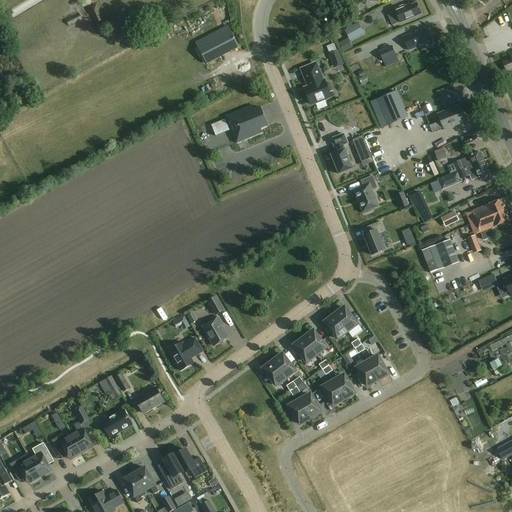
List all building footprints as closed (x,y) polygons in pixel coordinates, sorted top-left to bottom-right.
[(400,23),(422,14),(417,3),(410,6),(409,5),(404,7),(404,6),(395,9),(400,23)] [(83,20),(79,12),(65,19),(69,27),(83,20)] [(364,34),(359,23),(345,31),(351,41),(364,34)] [(240,47),(228,26),(196,42),(207,64),(240,47)] [(432,40),(427,27),(402,38),(408,51),(420,46),(419,45),(432,40)] [(347,38),(338,43),(343,53),(352,48),(347,38)] [(363,42),(356,44),(360,56),(366,54),(363,42)] [(396,56),(392,46),(379,52),(383,61),(396,56)] [(343,65),(338,51),(329,55),(335,68),(343,65)] [(511,51),(509,52),(511,58),(502,61),(506,71),(511,69),(511,51)] [(316,64),(302,70),(309,87),(305,89),(311,105),(331,97),(330,93),(333,91),(330,84),(327,85),(325,81),(323,82),(316,64)] [(346,93),(352,89),(347,82),(341,86),(346,93)] [(382,128),(388,126),(409,117),(397,92),(371,101),(382,128)] [(465,121),(459,106),(437,115),(443,130),(465,121)] [(253,111),(252,107),(226,117),(237,144),(262,133),(261,129),(268,127),(260,108),(253,111)] [(339,152),(331,155),(335,163),(334,163),(336,167),(339,175),(353,169),(345,149),(342,142),(347,140),(344,134),(333,138),(339,152)] [(362,137),(353,140),(359,157),(369,153),(362,137)] [(326,149),(319,153),(323,159),(330,155),(326,149)] [(457,171),(483,160),(480,153),(467,158),(460,161),(453,164),(454,164),(448,167),(451,174),(457,171)] [(483,160),(457,171),(460,179),(469,175),(471,180),(476,178),(477,179),(489,174),(483,160)] [(364,188),(355,191),(364,213),(365,215),(373,212),(372,210),(379,207),(373,191),(378,189),(372,177),(361,181),(364,188)] [(472,211),(476,222),(506,210),(501,200),(472,211)] [(399,210),(408,209),(407,201),(399,201),(399,210)] [(510,221),(506,210),(476,222),(480,233),(510,221)] [(459,221),(455,212),(441,218),(445,227),(459,221)] [(380,222),(368,227),(370,233),(364,236),(373,256),(385,251),(379,235),(385,233),(380,222)] [(406,252),(415,249),(409,234),(401,238),(406,252)] [(454,252),(455,251),(451,240),(422,251),(427,262),(454,252)] [(493,249),(486,246),(483,254),(489,257),(493,249)] [(487,272),(511,261),(511,249),(483,262),(487,272)] [(454,252),(427,262),(431,274),(460,262),(455,251),(454,252)] [(493,274),(478,281),(481,288),(496,282),(493,274)] [(217,296),(207,301),(215,315),(225,310),(217,296)] [(335,315),(347,331),(357,324),(345,308),(335,315)] [(337,339),(347,331),(335,315),(325,323),(337,339)] [(229,339),(222,327),(224,326),(219,317),(203,326),(208,334),(207,336),(209,339),(211,340),(215,346),(229,339)] [(304,339),(316,355),(326,347),(314,331),(304,339)] [(511,353),(511,336),(511,335),(490,346),(492,352),(506,345),(510,354),(511,353)] [(169,350),(181,371),(194,364),(191,357),(193,356),(193,357),(203,352),(195,339),(184,345),(182,343),(169,350)] [(306,362),(316,355),(304,339),(294,346),(306,362)] [(273,362),(285,378),(295,370),(283,354),(273,362)] [(379,357),(368,363),(378,380),(389,374),(379,357)] [(275,386),(285,378),(273,362),(263,370),(275,386)] [(378,380),(368,363),(357,369),(367,386),(378,380)] [(497,366),(487,371),(492,382),(503,378),(497,366)] [(129,388),(121,374),(116,377),(124,392),(129,388)] [(345,376),(334,382),(344,399),(355,393),(345,376)] [(118,388),(112,377),(100,383),(106,394),(118,388)] [(344,399),(334,382),(324,388),(333,405),(344,399)] [(473,386),(475,392),(487,388),(485,382),(473,386)] [(164,402),(156,388),(136,399),(144,414),(164,402)] [(312,395),(301,401),(310,418),(321,412),(312,395)] [(310,418),(301,401),(290,407),(300,424),(310,418)] [(452,413),(459,410),(456,403),(449,406),(452,413)] [(90,419),(82,406),(74,411),(82,424),(90,419)] [(132,425),(124,411),(121,413),(120,412),(113,416),(114,417),(102,424),(110,438),(132,425)] [(58,420),(54,422),(61,435),(65,433),(58,420)] [(78,433),(72,436),(82,454),(93,447),(79,423),(74,426),(78,433)] [(23,434),(26,440),(38,433),(34,427),(23,434)] [(82,454),(72,436),(66,440),(63,435),(52,441),(58,451),(64,448),(71,460),(82,454)] [(14,438),(9,440),(12,447),(17,444),(14,438)] [(30,460),(40,477),(52,471),(44,457),(50,454),(44,443),(33,450),(37,456),(30,460)] [(175,454),(174,454),(185,473),(191,470),(196,479),(208,472),(200,458),(193,462),(186,449),(176,455),(175,454)] [(185,473),(174,454),(164,460),(171,472),(164,476),(172,490),(184,483),(179,474),(184,472),(185,473)] [(40,477),(30,460),(24,464),(21,458),(10,465),(16,475),(22,472),(29,484),(40,477)] [(12,482),(0,461),(0,500),(10,495),(5,486),(12,482)] [(137,473),(135,474),(147,495),(145,491),(150,488),(154,495),(159,492),(146,468),(144,469),(143,467),(136,471),(137,473)] [(147,495),(135,474),(133,475),(132,473),(125,477),(127,479),(125,480),(138,504),(143,501),(142,498),(147,495)] [(124,503),(117,491),(106,497),(103,492),(89,500),(96,511),(114,511),(115,511),(113,509),(124,503)] [(170,511),(176,509),(169,496),(162,500),(168,511),(170,511)] [(179,511),(185,509),(180,496),(173,499),(179,511)]
